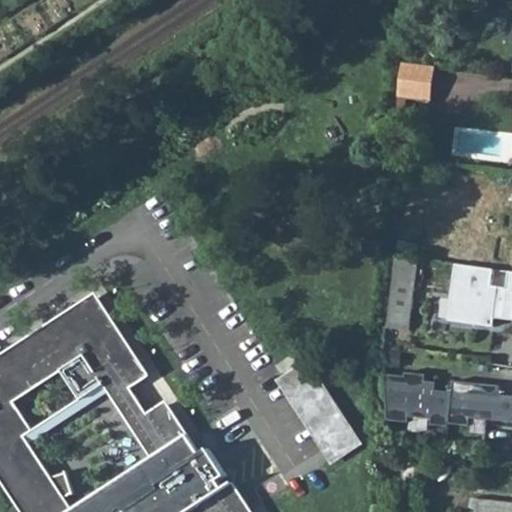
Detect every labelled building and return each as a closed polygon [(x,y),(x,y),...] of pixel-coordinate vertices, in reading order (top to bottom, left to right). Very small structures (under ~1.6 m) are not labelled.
[(431,102),(435,66),(404,63),(399,98),(431,102)] [(387,329),(411,332),(421,259),(397,255),(387,329)] [(493,270),(456,264),(449,318),(494,326),(496,317),(511,319),(511,271),(510,272),(508,287),(492,285),(493,270)] [(250,511),(240,497),(232,503),(225,493),(234,487),(211,452),(198,461),(162,407),(147,417),(131,391),(145,382),(91,303),(46,332),(49,337),(0,370),(0,468),(28,511),(250,511)] [(333,463),(367,443),(314,356),(280,377),(333,463)] [(385,373),(387,417),(407,422),(408,416),(431,418),(431,424),(448,427),(448,424),(453,392),(437,390),(437,382),(426,381),(426,374),(406,371),(405,375),(385,373)] [(454,381),(453,392),(448,424),(469,427),(470,419),(511,424),(511,398),(501,397),(501,388),(454,381)] [(145,382),(131,391),(147,417),(162,407),(145,382)] [(417,463),(395,460),(392,480),(414,483),(417,463)] [(234,487),(225,493),(232,503),(240,497),(234,487)] [(511,511),(511,503),(472,499),(469,511),(511,511)]
